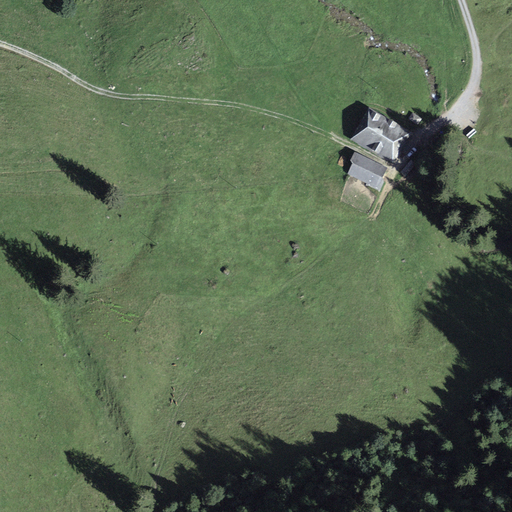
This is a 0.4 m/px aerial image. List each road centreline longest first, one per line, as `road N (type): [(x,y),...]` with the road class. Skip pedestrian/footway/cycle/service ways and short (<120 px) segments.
road 1 (track): [(0,44),(109,98),(232,104),(280,116),(397,173),(422,147)]
road 2 (unclassified): [(460,0),(477,68),(471,100),(422,147)]
